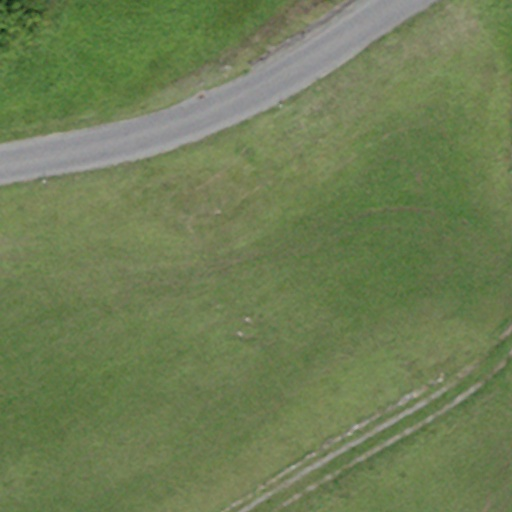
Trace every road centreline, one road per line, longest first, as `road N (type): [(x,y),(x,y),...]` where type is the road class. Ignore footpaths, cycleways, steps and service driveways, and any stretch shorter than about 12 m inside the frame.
road 1 (unclassified): [(449,0),(254,127),(129,170),(0,194)]
road 2 (track): [(511,373),(291,511)]
